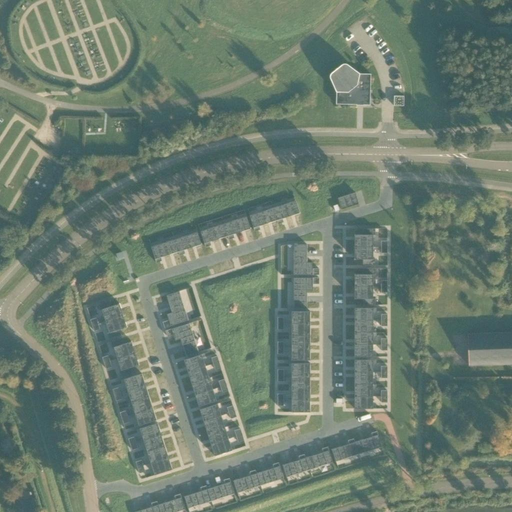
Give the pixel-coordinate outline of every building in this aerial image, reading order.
[(344,64),(342,65),(332,73),(331,75),(330,77),(331,79),(337,93),(336,105),(370,105),(371,74),(360,74),(348,65),(346,64),(344,64)] [(394,106),(404,106),(404,96),(394,96),(394,106)] [(356,191),(339,197),(342,208),(360,202),(356,191)] [(296,201),(273,209),(277,221),(283,219),(300,213),(296,201)] [(273,209),(250,216),(254,228),(259,226),(277,221),(273,209)] [(247,217),(224,224),(228,236),(233,235),(251,229),(247,217)] [(224,224),(201,232),(204,244),(210,242),(228,236),(224,224)] [(355,235),(355,247),(373,247),(373,236),(375,236),(375,229),(363,229),(363,235),(355,235)] [(198,233),(175,240),(179,252),(184,250),(202,245),(198,233)] [(175,240),(151,248),(155,259),(161,258),(179,252),(175,240)] [(294,244),(294,275),(313,275),(313,269),(313,263),(307,263),(307,245),(294,244)] [(355,247),(355,260),(363,260),(363,266),(375,266),(375,259),(373,259),(373,247),(355,247)] [(355,274),(355,287),(373,287),(373,275),(375,275),(375,268),(363,268),(363,274),(355,274)] [(294,278),(294,309),(307,309),(307,291),(313,291),(313,284),(313,278),(294,278)] [(355,287),(355,299),(363,299),(363,305),(375,305),(375,299),(373,299),(373,287),(355,287)] [(173,312),(167,314),(169,320),(171,326),(188,321),(179,292),(167,295),(173,312)] [(110,301),(98,304),(100,311),(102,310),(106,321),(123,316),(120,304),(112,306),(110,301)] [(355,308),(355,320),(373,320),(373,308),(355,308)] [(292,312),(292,324),(310,324),(310,311),(292,312)] [(123,316),(106,321),(109,333),(108,333),(109,339),(121,336),(120,330),(127,327),(123,316)] [(355,320),(355,332),(373,333),(373,320),(355,320)] [(189,323),(172,329),(174,335),(176,341),(182,339),(187,356),(199,352),(189,323)] [(292,324),(292,336),(310,336),(310,324),(292,324)] [(355,332),(355,345),(373,345),(373,333),(355,332)] [(511,332),(468,334),(468,365),(511,364),(511,332)] [(292,336),(292,348),(310,348),(310,336),(292,336)] [(122,338),(110,342),(112,348),(114,348),(118,359),(135,353),(132,342),(124,344),(122,338)] [(355,345),(355,357),(373,357),(373,345),(355,345)] [(292,348),(292,360),(310,360),(310,348),(292,348)] [(135,353),(118,359),(121,370),(119,371),(121,377),(133,373),(132,367),(139,365),(135,353)] [(202,355),(184,360),(188,372),(206,366),(202,355)] [(355,360),(355,372),(373,372),(373,360),(355,360)] [(292,363),(292,376),(310,376),(310,363),(292,363)] [(206,366),(188,372),(192,384),(209,378),(206,366)] [(355,372),(355,384),(373,384),(373,372),(355,372)] [(142,374),(124,379),(128,391),(146,386),(142,374)] [(292,376),(292,388),(310,388),(310,376),(292,376)] [(209,378),(192,384),(196,396),(213,390),(209,378)] [(355,384),(355,397),(373,397),(373,384),(355,384)] [(146,386),(128,391),(132,403),(150,397),(146,386)] [(292,388),(292,400),(310,400),(310,388),(292,388)] [(213,390),(196,396),(199,407),(217,401),(213,390)] [(150,397),(132,403),(136,414),(153,409),(150,397)] [(355,397),(355,409),(373,409),(373,397),(355,397)] [(292,400),(292,412),(310,412),(310,400),(292,400)] [(218,404),(200,410),(204,421),(221,415),(218,404)] [(153,409),(136,414),(140,426),(157,420),(153,409)] [(221,415),(204,421),(207,433),(225,427),(221,415)] [(158,423),(140,429),(144,440),(162,435),(158,423)] [(225,427),(207,433),(211,444),(229,439),(225,427)] [(162,435),(144,440),(148,452),(165,447),(162,435)] [(373,437),(355,442),(359,454),(382,447),(378,435),(373,437)] [(229,439),(211,444),(215,456),(233,451),(229,439)] [(349,444),(332,450),(336,462),(359,454),(355,442),(349,444)] [(165,447),(148,452),(151,464),(169,458),(165,447)] [(323,452),(306,458),(310,470),(333,462),(329,451),(323,452)] [(169,458),(151,464),(155,475),(173,470),(169,458)] [(300,460),(283,465),(286,477),(310,470),(306,458),(300,460)] [(274,468),(257,474),(260,486),(284,478),(280,466),(274,468)] [(251,475),(234,481),(237,493),(260,486),(257,474),(251,475)] [(225,484),(207,489),(211,501),(235,494),(231,482),(225,484)] [(202,491),(184,497),(188,508),(211,501),(207,489),(202,491)] [(176,499),(158,505),(160,511),(177,511),(185,509),(182,497),(176,499)]
